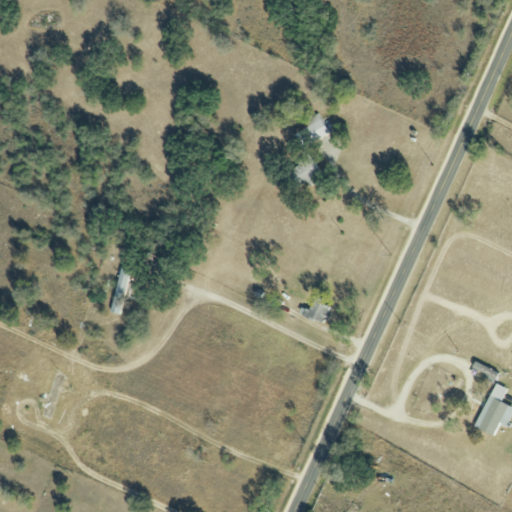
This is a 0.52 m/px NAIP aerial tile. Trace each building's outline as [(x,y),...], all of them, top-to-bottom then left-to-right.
[(327,134),(320,114),(304,120),(312,140),(327,134)] [(287,169),(301,188),(321,173),(307,154),(287,169)] [(119,315),(130,270),(120,268),(109,312),(119,315)] [(300,307),(298,315),(324,324),(331,304),(312,298),(308,310),(300,307)] [(498,373),(475,361),(470,369),(493,382),(498,373)] [(63,375),(53,372),(39,416),(48,419),(63,375)] [(507,426),(511,413),(511,406),(501,402),(506,389),(493,383),(474,428),(493,436),(498,423),(507,426)]
